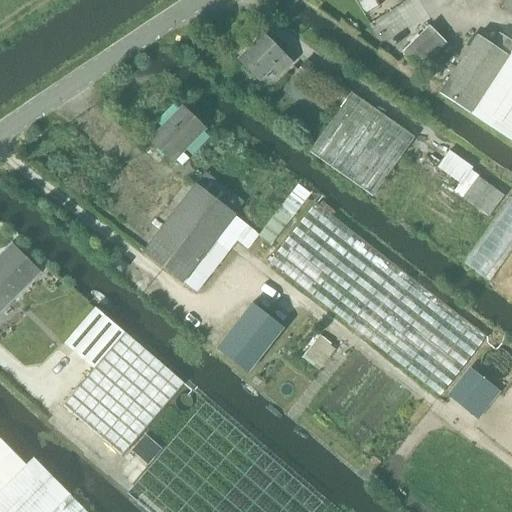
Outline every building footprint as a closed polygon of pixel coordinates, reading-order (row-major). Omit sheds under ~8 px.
[(354,0),(364,16),(379,7),(375,0),(354,0)] [(511,0),(506,0),(502,7),(511,13),(511,0)] [(419,69),(445,44),(429,27),(403,53),(419,69)] [(511,41),(500,33),(492,45),(477,36),(439,94),(470,114),(511,141),(511,41)] [(279,75),(291,63),(263,35),(239,59),(259,80),(272,68),(279,75)] [(374,195),(415,137),(351,93),(305,61),(295,76),(341,108),(310,151),(374,195)] [(172,162),(204,130),(181,107),(149,139),(172,162)] [(489,217),(504,196),(470,171),(472,168),(449,151),(432,175),(489,217)] [(141,253),(181,283),(194,294),(235,242),(245,249),(256,234),(232,216),(243,201),(203,170),(141,253)] [(296,181),(256,234),(270,244),(310,191),(296,181)] [(439,396),(486,338),(315,203),(269,262),(439,396)] [(39,272),(13,245),(0,257),(0,308),(1,310),(39,272)] [(120,273),(126,265),(120,259),(113,267),(120,273)] [(251,304),(216,348),(247,372),(282,328),(251,304)] [(65,343),(95,369),(63,405),(121,456),(183,384),(125,333),(95,307),(65,343)] [(511,350),(506,346),(503,344),(498,344),(492,344),(488,346),(484,349),(480,354),(478,358),(478,362),(478,370),(480,374),(483,377),(488,381),(492,383),(496,384),(503,383),(506,381),(510,379),(511,377),(511,350)] [(0,511),(85,511),(51,477),(0,430),(0,511)]
